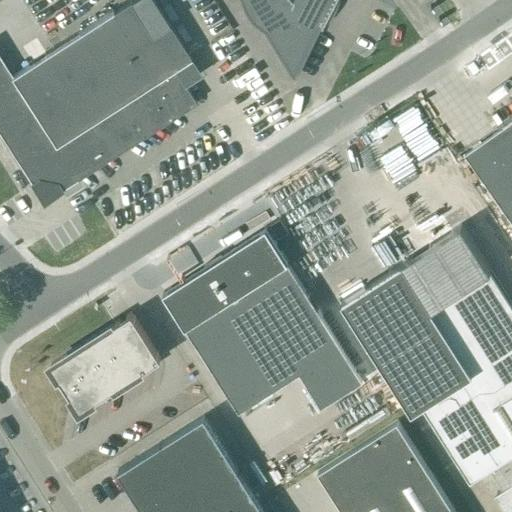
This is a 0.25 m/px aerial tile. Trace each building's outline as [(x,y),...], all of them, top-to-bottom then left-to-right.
[(174,67),(191,56),(168,21),(151,32),(130,0),(126,0),(12,74),(0,55),(0,133),(38,192),(39,192),(37,188),(52,191),(49,194),(49,195),(195,101),(174,67)] [(241,0),(241,2),(244,8),(251,19),(255,23),(265,31),(267,30),(292,70),(314,28),(316,28),(325,20),(329,15),(335,3),(335,0),(241,0)] [(511,117),(498,127),(511,147),(511,200),(504,206),(511,217),(511,117)] [(278,237),(288,231),(280,217),(270,224),(278,237)] [(321,405),(362,379),(265,226),(163,291),(239,410),(300,372),(321,405)] [(511,303),(490,269),(472,280),(466,270),(447,282),(453,292),(431,306),(472,371),(422,403),(470,480),(490,467),(503,488),(496,492),(503,502),(511,508),(511,303)] [(160,357),(131,311),(50,362),(79,408),(160,357)] [(116,465),(145,511),(206,511),(249,485),(204,414),(135,458),(132,455),(116,465)] [(318,470),(344,511),(456,511),(438,483),(397,420),(318,470)] [(265,511),(249,485),(206,511),(265,511)]
